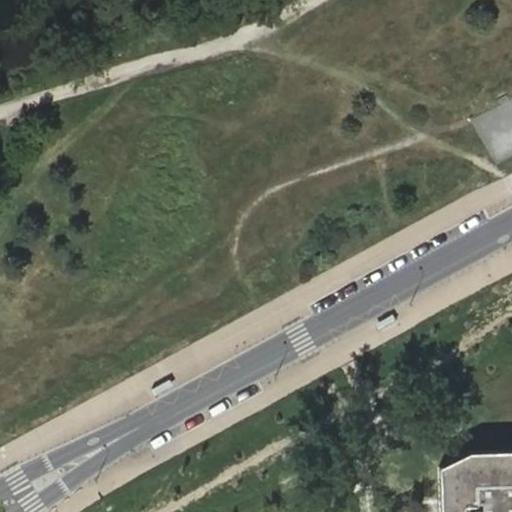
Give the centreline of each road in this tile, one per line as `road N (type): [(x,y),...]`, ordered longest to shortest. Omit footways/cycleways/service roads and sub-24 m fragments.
road 1 (tertiary): [(165,409),(511,225)]
road 2 (tertiary): [(165,409),(9,511)]
